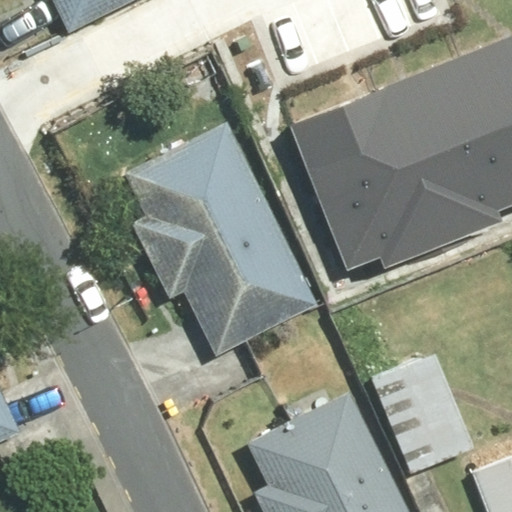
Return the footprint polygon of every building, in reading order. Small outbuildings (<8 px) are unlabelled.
[(511,1),(291,83),(349,240),(511,180),(511,1)] [(316,302),(225,115),(124,164),(146,208),(128,217),(165,293),(183,284),(215,351),(316,302)] [(419,351),(359,377),(402,476),(462,450),(419,351)] [(409,511),(347,387),(245,439),(265,480),(253,486),(266,511),(409,511)] [(0,440),(19,432),(0,390),(0,440)] [(511,511),(511,448),(458,469),(475,511),(511,511)]
